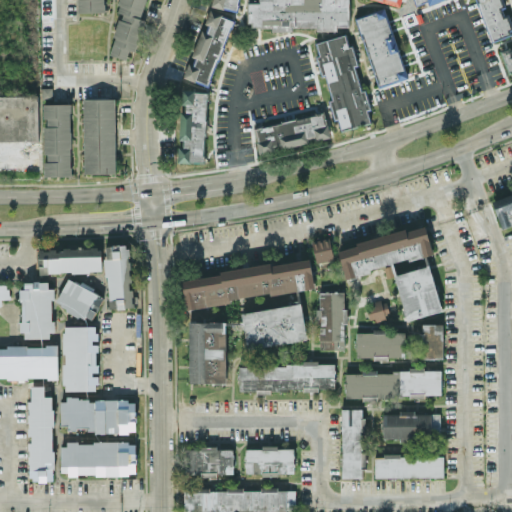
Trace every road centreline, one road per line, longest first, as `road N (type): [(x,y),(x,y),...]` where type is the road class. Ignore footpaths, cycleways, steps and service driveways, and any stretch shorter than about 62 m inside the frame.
road 1 (residential): [(164,511),(147,144),(152,79),(175,0)]
road 2 (secondary): [(152,217),(272,201),(511,124)]
road 3 (secondary): [(511,91),(375,142),(226,179)]
road 4 (secondary): [(150,188),(0,192)]
